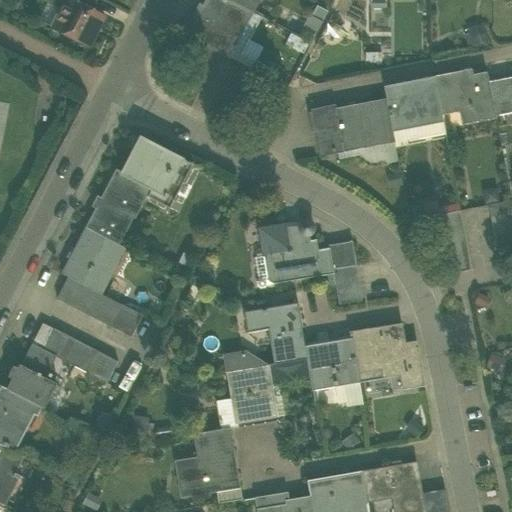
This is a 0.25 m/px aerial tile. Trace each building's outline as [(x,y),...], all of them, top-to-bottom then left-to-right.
[(52,29),(88,47),(103,16),(92,10),(73,1),(71,0),(66,0),(61,10),(58,17),(61,19),(56,29),(53,27),(52,29)] [(96,0),(73,0),(73,1),(92,10),(96,0)] [(233,38),(247,10),(227,0),(204,0),(185,37),(197,43),(218,54),(228,59),(238,41),(233,38)] [(227,0),(247,10),(254,14),(261,0),(227,0)] [(386,0),(369,0),(369,8),(387,8),(386,0)] [(38,21),(52,29),(53,27),(58,17),(61,10),(47,3),(38,21)] [(321,22),(326,11),(317,6),(312,17),(321,22)] [(254,14),(247,10),(233,38),(238,41),(228,59),(243,67),(264,78),(266,79),(271,69),(256,62),(243,55),(250,41),(262,18),(254,14)] [(315,32),(321,22),(312,17),(308,15),(303,26),(315,32)] [(61,19),(58,17),(53,27),(56,29),(61,19)] [(483,25),(463,33),(468,48),(489,41),(483,25)] [(303,55),(310,42),(291,33),(284,45),(303,55)] [(263,48),(250,41),(243,55),(256,62),(263,48)] [(197,43),(191,53),(213,64),(218,54),(197,43)] [(191,53),(186,64),(207,75),(213,64),(191,53)] [(381,53),(365,53),(365,64),(381,64),(381,53)] [(186,64),(180,74),(202,86),(207,75),(186,64)] [(243,67),(238,77),(259,88),(264,78),(243,67)] [(495,118),(494,111),(489,85),(486,72),(466,76),(465,71),(434,77),(441,112),(467,107),(470,123),(495,118)] [(196,96),(202,86),(180,74),(175,85),(196,96)] [(238,77),(232,88),(253,99),(259,88),(238,77)] [(443,122),(441,112),(434,77),(383,87),(385,99),(392,131),(443,122)] [(511,80),(489,85),(494,111),(511,106),(511,80)] [(232,88),(226,99),(248,110),(253,99),(232,88)] [(242,120),(248,110),(226,99),(221,109),(242,120)] [(392,133),(392,131),(385,99),(339,108),(334,109),(343,152),(394,143),(392,133)] [(311,112),(319,157),(337,154),(343,152),(334,109),(339,108),(338,105),(311,112)] [(443,122),(392,131),(392,133),(394,143),(395,148),(408,146),(408,141),(446,134),(443,122)] [(141,140),(122,175),(149,190),(171,202),(190,166),(141,140)] [(395,148),(394,143),(343,152),(337,154),(339,160),(361,155),(371,164),(382,162),(387,164),(398,162),(395,148)] [(135,217),(149,190),(122,175),(116,171),(86,228),(118,245),(133,216),(135,217)] [(400,173),(387,175),(389,189),(403,186),(400,173)] [(497,188),(482,191),(485,205),(499,203),(497,188)] [(422,204),(425,218),(437,216),(460,211),(459,204),(439,208),(438,201),(422,204)] [(488,206),(490,218),(511,213),(511,205),(511,201),(488,206)] [(437,216),(439,228),(463,223),(460,211),(437,216)] [(511,225),(511,213),(490,218),(492,230),(511,225)] [(259,229),(263,255),(263,256),(271,255),(276,283),(295,280),(295,277),(302,275),(303,279),(333,274),(329,250),(328,250),(318,252),(316,241),(310,242),(309,235),(312,233),(313,230),(313,225),(310,222),(305,220),(301,223),(299,226),(298,229),(287,231),(286,225),(259,229)] [(441,239),(442,239),(465,235),(463,223),(439,228),(441,239)] [(511,237),(511,225),(492,230),(495,241),(511,237)] [(104,272),(118,245),(86,228),(62,274),(68,277),(78,283),(89,288),(99,294),(102,295),(112,276),(104,272)] [(442,239),(444,251),(467,247),(465,235),(442,239)] [(511,250),(511,237),(495,241),(497,253),(511,250)] [(329,250),(332,269),(356,265),(354,254),(352,241),(328,246),(328,250),(329,250)] [(126,249),(118,245),(104,272),(112,276),(126,249)] [(444,251),(446,263),(470,258),(467,247),(444,251)] [(511,262),(511,250),(497,253),(499,265),(511,262)] [(266,285),(276,283),(271,255),(263,256),(263,255),(257,256),(255,259),(259,280),(257,283),(257,286),(260,288),(264,288),(266,285)] [(472,270),(470,258),(446,263),(448,275),(472,270)] [(332,270),(334,282),(358,278),(356,266),(332,270)] [(56,299),(67,304),(78,283),(68,277),(62,288),(56,299)] [(360,290),(358,278),(334,282),(336,294),(360,290)] [(67,304),(78,310),(89,288),(78,283),(67,304)] [(78,310),(88,315),(99,294),(89,288),(78,310)] [(362,301),(360,290),(336,294),(338,305),(362,301)] [(88,315),(99,321),(110,299),(102,295),(99,294),(88,315)] [(99,321),(110,326),(121,305),(110,299),(99,321)] [(274,365),(307,359),(305,349),(298,304),(242,314),(246,335),(268,331),(274,365)] [(110,326),(120,332),(131,311),(121,305),(110,326)] [(140,315),(131,311),(120,332),(131,337),(142,316),(140,315)] [(32,345),(43,350),(54,329),(43,324),(38,334),(32,345)] [(351,334),(352,341),(357,370),(384,366),(387,378),(401,376),(407,375),(403,350),(398,326),(351,334)] [(43,350),(54,356),(65,335),(54,329),(43,350)] [(56,357),(64,361),(75,340),(65,335),(54,356),(56,357)] [(64,361),(75,367),(86,346),(75,340),(64,361)] [(352,341),(305,349),(307,359),(310,379),(312,393),(360,385),(357,370),(352,341)] [(19,383),(13,393),(31,403),(43,409),(44,407),(42,406),(53,386),(55,387),(57,384),(49,380),(50,378),(52,379),(53,376),(52,375),(55,371),(51,368),(56,357),(54,356),(43,350),(32,345),(31,347),(19,371),(13,368),(8,377),(19,383)] [(75,367),(86,373),(97,351),(86,346),(75,367)] [(401,376),(403,389),(423,385),(416,348),(403,350),(407,375),(401,376)] [(86,373),(96,378),(107,357),(97,351),(86,373)] [(222,355),(225,373),(267,366),(245,351),(222,355)] [(505,359),(490,354),(486,368),(500,373),(505,359)] [(118,362),(107,357),(96,378),(107,384),(118,362)] [(274,365),(267,366),(270,386),(279,384),(310,379),(307,359),(274,365)] [(230,399),(234,423),(275,417),(270,386),(267,366),(225,373),(230,399)] [(357,370),(360,385),(387,380),(387,378),(384,366),(357,370)] [(19,383),(8,377),(2,388),(4,389),(13,393),(19,383)] [(44,407),(43,409),(54,415),(68,389),(57,384),(55,387),(53,386),(42,406),(44,407)] [(270,386),(275,417),(284,415),(279,384),(270,386)] [(363,405),(360,385),(312,393),(314,403),(337,403),(337,405),(345,403),(346,408),(363,405)] [(0,445),(7,449),(31,403),(13,393),(4,389),(0,396),(0,445)] [(234,423),(230,399),(215,402),(219,426),(234,423)] [(31,403),(7,449),(15,453),(35,416),(39,418),(43,409),(31,403)] [(511,409),(497,411),(498,425),(511,423),(511,409)] [(101,411),(92,431),(102,436),(111,416),(101,411)] [(150,418),(132,416),(130,437),(148,439),(150,418)] [(425,429),(412,419),(404,429),(417,439),(425,429)] [(177,473),(181,497),(204,493),(236,488),(226,430),(194,435),(200,470),(177,473)] [(354,434),(341,442),(347,451),(360,442),(354,434)] [(15,453),(7,449),(0,445),(0,498),(11,476),(22,457),(15,453)] [(416,464),(361,473),(366,503),(397,498),(399,511),(424,511),(422,494),(416,464)] [(367,511),(366,503),(361,473),(306,482),(309,498),(311,511),(335,511),(343,511),(367,511)] [(18,480),(11,476),(0,498),(0,503),(4,506),(18,480)] [(204,493),(207,506),(238,501),(236,488),(204,493)] [(422,494),(424,511),(450,511),(447,490),(422,494)] [(311,511),(309,498),(279,503),(278,494),(255,498),(257,511),(311,511)]
